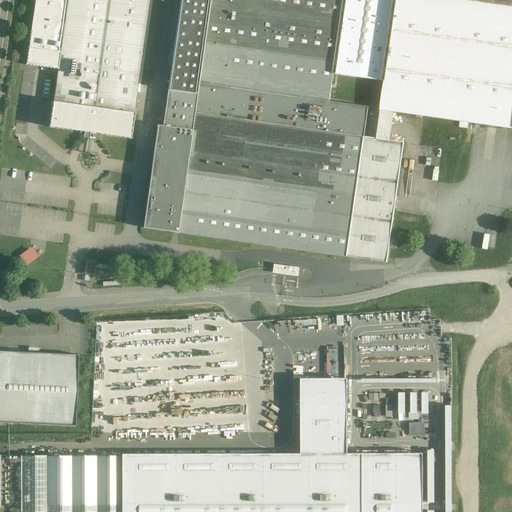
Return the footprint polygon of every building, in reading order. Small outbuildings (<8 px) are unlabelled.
[(398,237),(391,236),(404,142),(389,140),(393,112),(469,123),(473,123),(511,128),(511,0),(35,0),(31,32),(30,32),(26,65),(58,69),(53,101),(52,101),(49,127),(84,132),(83,138),(92,139),(101,140),(101,135),(131,139),(135,113),(134,113),(137,92),(139,92),(152,0),(180,0),(163,126),(157,125),(143,228),(178,233),(347,256),(347,257),(387,263),(389,248),(396,249),(398,237)] [(27,265),(38,256),(30,247),(20,256),(27,265)] [(94,263),(87,262),(85,273),(92,274),(94,263)] [(299,268),(278,265),(277,273),(298,276),(299,268)] [(78,355),(0,351),(0,422),(75,426),(78,355)] [(20,455),(19,511),(407,511),(408,454),(347,454),(347,379),(301,379),(301,455),(120,455),(20,455)] [(400,392),(400,406),(430,405),(430,392),(400,392)]
